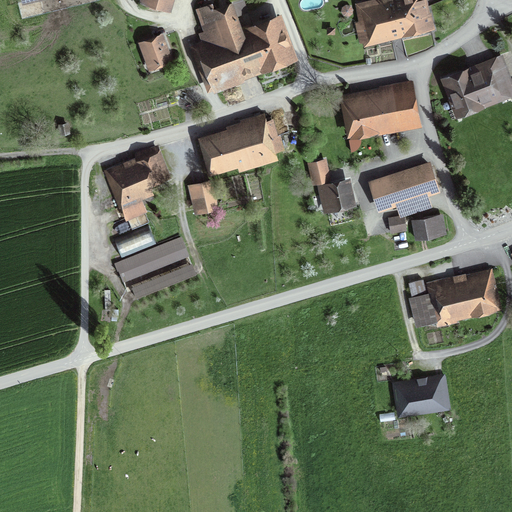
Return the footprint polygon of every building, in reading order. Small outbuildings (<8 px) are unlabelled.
[(145,0),(143,7),(169,14),(172,0),(145,0)] [(212,2),(212,0),(206,0),(204,5),(198,8),(206,30),(200,32),(204,42),(198,45),(212,81),(292,53),(280,19),(243,33),(235,11),(246,8),(242,0),(231,0),(232,2),(214,9),(212,2)] [(390,15),(386,0),(359,6),(367,40),(432,25),(427,6),(390,15)] [(386,0),(390,15),(427,6),(425,0),(386,0)] [(141,46),(152,77),(176,68),(164,37),(141,46)] [(503,60),(450,80),(461,109),(509,90),(511,96),(511,95),(511,82),(511,83),(503,60)] [(343,97),(352,143),(423,129),(414,84),(343,97)] [(202,142),(213,179),(242,171),(243,175),(281,164),(267,118),(229,129),(230,134),(202,142)] [(138,164),(107,175),(123,219),(148,209),(141,189),(164,180),(153,148),(134,154),(138,164)] [(309,167),(315,188),(332,184),(327,163),(309,167)] [(372,185),(382,216),(443,196),(433,164),(372,185)] [(320,190),(327,217),(357,210),(351,183),(320,190)] [(191,190),(198,219),(221,214),(213,184),(191,190)] [(405,228),(403,216),(389,218),(391,230),(405,228)] [(415,224),(419,243),(448,237),(445,219),(415,224)] [(179,238),(118,262),(125,280),(186,256),(179,238)] [(495,300),(488,273),(470,278),(477,304),(495,300)] [(477,304),(470,278),(426,290),(424,281),(410,285),(421,324),(437,319),(438,325),(451,322),(449,312),(477,304)] [(396,385),(401,423),(452,416),(446,377),(396,385)]
